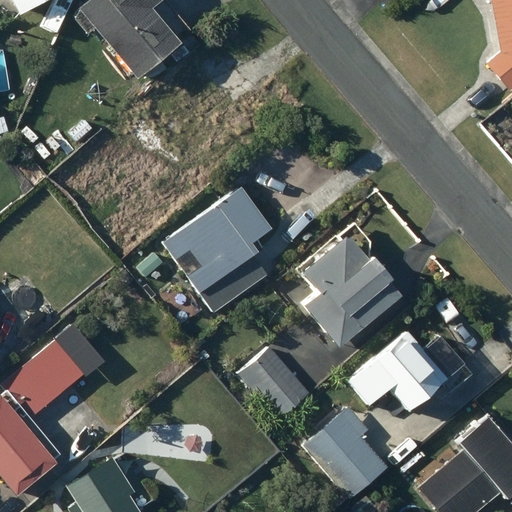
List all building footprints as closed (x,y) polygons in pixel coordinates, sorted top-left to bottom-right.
[(10,0),(17,11),(35,0),(10,0)] [(148,6),(155,0),(83,0),(76,6),(134,76),(177,41),(148,6)] [(511,0),(490,0),(499,50),(485,62),(510,89),(511,87),(511,0)] [(199,56),(144,102),(192,160),(247,114),(199,56)] [(83,118),(68,131),(75,140),(91,127),(83,118)] [(250,241),(269,227),(239,186),(162,243),(212,312),(265,273),(250,253),(255,249),(250,241)] [(397,293),(385,280),(389,277),(369,254),(365,258),(344,233),(299,271),(316,291),(300,303),(336,345),(397,293)] [(103,295),(92,304),(98,311),(108,302),(103,295)] [(32,311),(44,323),(54,313),(42,301),(32,311)] [(406,330),(346,380),(366,404),(387,387),(406,409),(445,376),(406,330)] [(56,338),(0,382),(0,383),(3,388),(0,390),(0,476),(13,493),(60,456),(28,416),(83,373),(56,338)] [(269,346),(237,372),(274,418),(306,392),(269,346)] [(301,445),(347,498),(385,464),(359,435),(367,428),(346,405),(301,445)] [(511,445),(486,416),(457,442),(461,447),(417,487),(439,511),(474,511),(498,490),(505,498),(511,491),(511,445)] [(135,433),(133,449),(199,455),(200,439),(135,433)] [(110,456),(65,486),(75,501),(66,507),(69,511),(139,511),(128,494),(132,491),(110,456)] [(364,495),(347,508),(349,511),(370,511),(375,509),(364,495)]
